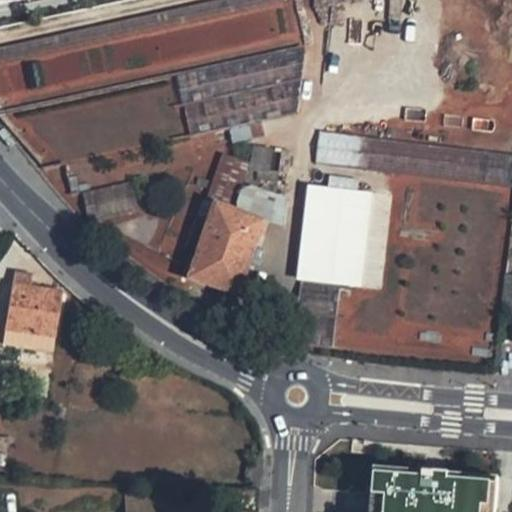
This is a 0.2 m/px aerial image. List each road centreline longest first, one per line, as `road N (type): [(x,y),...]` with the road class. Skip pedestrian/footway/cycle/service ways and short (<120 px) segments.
road 1 (unclassified): [(0,174),(118,292),(275,383)]
road 2 (unclassified): [(320,397),(511,414)]
road 3 (residential): [(0,34),(153,0)]
